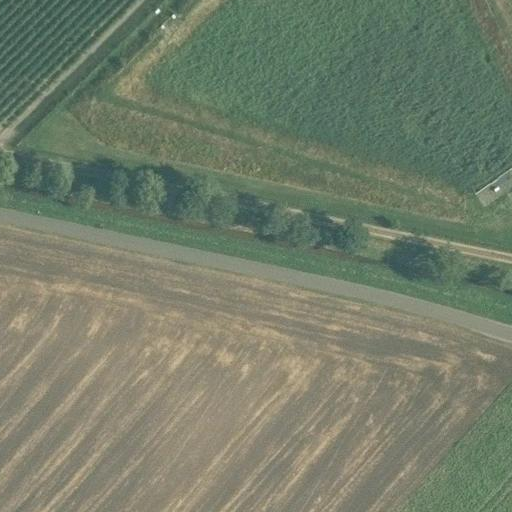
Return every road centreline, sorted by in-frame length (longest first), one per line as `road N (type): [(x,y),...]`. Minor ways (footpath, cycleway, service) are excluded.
road 1 (unknown): [(511,232),(0,91)]
road 2 (unclassified): [(0,212),(511,332)]
